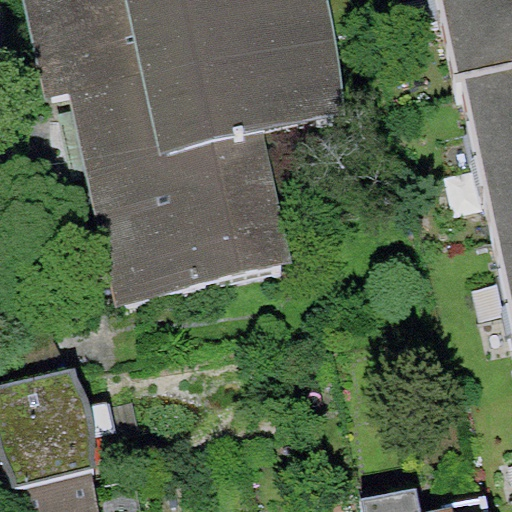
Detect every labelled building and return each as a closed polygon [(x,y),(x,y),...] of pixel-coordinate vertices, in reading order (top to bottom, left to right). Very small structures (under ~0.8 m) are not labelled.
[(359,0),(32,0),(54,97),(51,98),(51,102),(80,97),(82,110),(85,119),(63,124),(76,179),(96,174),(125,306),(122,306),(123,310),(280,276),(253,150),(333,129),(321,42),(367,32),(359,0)] [(461,100),(511,89),(511,0),(434,0),(457,103),(462,102),(461,100)] [(511,89),(461,100),(462,102),(491,237),(493,246),(511,242),(511,89)] [(511,242),(493,246),(511,335),(511,242)] [(0,461),(12,488),(15,498),(89,481),(93,480),(91,471),(92,452),(85,415),(74,392),(71,383),(0,398),(0,461)] [(95,511),(89,481),(15,498),(17,511),(95,511)]
